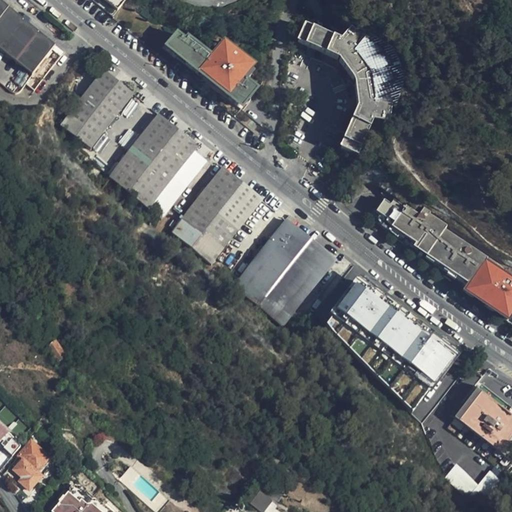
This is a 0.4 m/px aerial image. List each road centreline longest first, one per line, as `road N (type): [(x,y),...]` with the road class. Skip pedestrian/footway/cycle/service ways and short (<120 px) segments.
road 1 (secondary): [(511,358),(374,258),(58,0)]
road 2 (unknown): [(287,0),(275,40),(267,172)]
